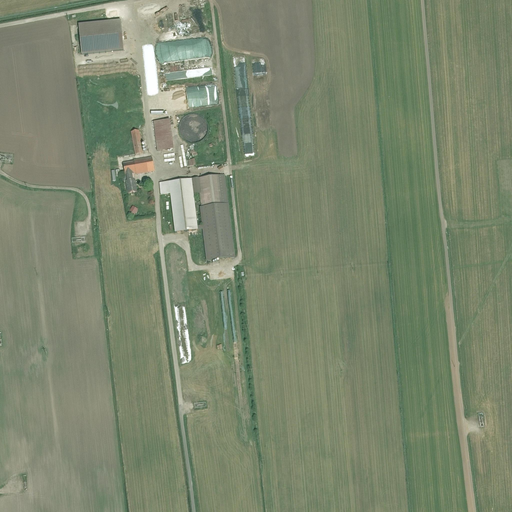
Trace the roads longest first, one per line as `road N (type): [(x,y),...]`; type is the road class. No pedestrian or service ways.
road 1 (track): [(422,0),(475,511)]
road 2 (track): [(134,1),(194,511)]
road 3 (unclassified): [(141,0),(0,26)]
